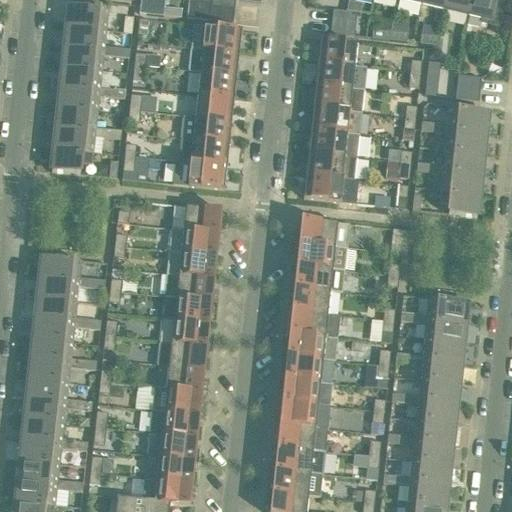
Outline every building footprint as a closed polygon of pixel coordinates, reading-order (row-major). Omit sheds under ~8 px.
[(146,17),(163,19),(164,10),(164,0),(147,0),(147,3),(146,17)] [(211,1),(203,0),(188,0),(186,20),(209,23),(210,11),(211,1)] [(211,0),(211,1),(210,11),(234,14),(235,2),(216,0),(211,0)] [(421,0),(420,7),(443,12),(446,0),(421,0)] [(446,0),(443,12),(467,18),(471,0),(446,0)] [(471,0),(467,18),(482,21),(482,23),(503,28),(509,0),(471,0)] [(69,8),(66,29),(105,34),(108,12),(69,8)] [(164,10),(163,19),(180,20),(181,11),(164,10)] [(234,14),(210,11),(209,23),(232,26),(234,14)] [(333,12),(331,24),(355,27),(357,15),(343,14),(333,12)] [(124,36),(131,36),(133,21),(126,20),(124,36)] [(138,21),(137,38),(148,39),(150,23),(138,21)] [(355,27),(331,24),(330,36),(354,39),(355,27)] [(66,29),(64,50),(103,54),(104,50),(105,34),(66,29)] [(205,29),(202,52),(238,56),(239,52),(241,33),(205,29)] [(371,41),(389,43),(390,34),(372,32),(371,41)] [(390,34),(389,43),(406,45),(407,36),(390,34)] [(419,47),(429,48),(433,48),(437,49),(438,40),(420,38),(419,47)] [(318,60),(318,65),(354,69),(356,45),(320,41),(318,60)] [(64,50),(62,70),(101,74),(103,58),(103,54),(64,50)] [(104,50),(103,54),(103,58),(116,60),(116,51),(104,50)] [(116,51),(116,60),(128,61),(129,52),(116,51)] [(188,74),(200,75),(236,79),(236,74),(237,74),(239,56),(238,56),(202,52),(190,51),(188,74)] [(135,56),(133,68),(145,69),(146,57),(135,56)] [(410,63),(409,75),(420,76),(421,64),(410,63)] [(316,83),(315,87),(352,91),(354,69),(318,65),(317,65),(316,83)] [(145,69),(133,68),(132,83),(143,85),(145,69)] [(62,70),(60,90),(99,95),(99,90),(101,74),(62,70)] [(200,75),(197,98),(234,102),(236,84),(235,84),(236,79),(200,75)] [(420,76),(409,75),(407,91),(419,92),(420,76)] [(457,78),(456,90),(480,93),(481,81),(457,78)] [(429,81),(428,92),(427,99),(436,100),(438,82),(429,81)] [(313,110),(361,115),(363,93),(352,91),(315,87),(313,105),(314,105),(313,110)] [(60,90),(58,110),(97,115),(98,99),(99,95),(60,90)] [(99,90),(99,95),(98,99),(111,100),(112,92),(99,90)] [(480,93),(456,90),(455,102),(479,105),(480,93)] [(112,92),(111,100),(124,102),(125,93),(112,92)] [(130,97),(129,113),(140,114),(141,99),(130,97)] [(197,98),(195,120),(231,124),(231,119),(232,119),(234,102),(197,98)] [(405,109),(404,120),(415,121),(417,110),(405,109)] [(58,110),(56,131),(94,135),(95,131),(97,115),(58,110)] [(312,115),(310,133),(359,138),(361,115),(313,110),(312,115)] [(449,111),(447,128),(446,132),(485,136),(488,115),(449,111)] [(140,114),(129,113),(127,125),(139,126),(140,114)] [(180,142),(192,144),(192,143),(228,147),(229,147),(231,129),(230,129),(231,124),(195,120),(195,121),(183,120),(181,141),(180,142)] [(415,121),(404,120),(403,132),(414,133),(415,121)] [(420,134),(433,135),(434,126),(421,125),(420,134)] [(434,126),(433,135),(446,137),(446,132),(447,128),(434,126)] [(56,131),(53,151),(92,155),(94,140),(94,135),(56,131)] [(95,131),(94,135),(94,140),(107,141),(108,132),(95,131)] [(121,134),(108,132),(107,141),(120,142),(121,134)] [(446,137),(444,152),(483,157),(485,136),(446,132),(446,137)] [(309,151),(308,155),(356,161),(359,138),(310,133),(308,151),(309,151)] [(360,136),(359,153),(376,153),(376,137),(360,136)] [(190,166),(226,170),(227,170),(228,152),(228,147),(192,143),(192,144),(190,166)] [(125,147),(124,159),(135,160),(136,148),(125,147)] [(92,155),(53,151),(51,175),(80,178),(81,167),(91,168),(92,155)] [(444,152),(442,168),(442,173),(481,177),(483,157),(444,152)] [(401,154),(399,165),(410,167),(412,155),(401,154)] [(307,160),(305,178),(306,178),(342,182),(354,183),(356,161),(308,155),(308,160),(307,160)] [(135,160),(124,159),(122,174),(133,176),(135,160)] [(366,179),(368,161),(357,160),(355,178),(366,179)] [(108,181),(116,181),(117,165),(110,164),(108,181)] [(410,167),(399,165),(398,181),(409,182),(410,167)] [(226,170),(190,166),(188,189),(224,193),(226,174),(226,170)] [(430,167),(417,166),(416,174),(429,176),(430,167)] [(430,167),(429,176),(442,177),(442,173),(442,168),(430,167)] [(442,173),(442,177),(440,193),(479,197),(481,177),(442,173)] [(342,182),(306,178),(305,183),(303,201),(339,205),(342,182)] [(395,200),(407,201),(408,189),(396,188),(395,200)] [(479,197),(440,193),(438,206),(449,207),(448,217),(476,220),(479,197)] [(420,198),(413,197),(412,214),(419,214),(420,198)] [(389,199),(375,198),(374,208),(388,210),(389,199)] [(407,201),(395,200),(394,210),(394,211),(405,213),(407,201)] [(186,210),(183,233),(219,237),(221,214),(186,210)] [(117,226),(128,227),(129,215),(118,214),(117,226)] [(301,222),(298,246),(334,249),(337,226),(301,222)] [(171,232),(168,254),(216,260),(219,237),(183,233),(171,232)] [(115,237),(114,249),(125,250),(126,238),(115,237)] [(390,255),(401,257),(403,241),(391,239),(390,255)] [(298,246),(296,268),(332,272),(344,273),(346,251),(334,249),(298,246)] [(125,250),(114,249),(113,261),(124,262),(125,250)] [(168,254),(166,277),(214,282),(216,260),(168,254)] [(42,259),(40,280),(39,281),(79,285),(79,281),(81,264),(42,259)] [(388,266),(387,278),(398,279),(400,268),(388,266)] [(296,268),(294,291),(330,295),(332,272),(296,268)] [(164,300),(212,305),(214,282),(166,277),(163,300),(164,300)] [(398,279),(387,278),(386,290),(397,291),(398,279)] [(37,280),(35,301),(76,305),(78,289),(79,285),(39,281),(40,280),(37,280)] [(78,289),(91,291),(92,282),(79,281),(79,285),(78,289)] [(92,282),(91,291),(104,292),(105,283),(92,282)] [(110,282),(109,294),(120,295),(122,283),(110,282)] [(294,291),(291,314),(327,317),(330,295),(294,291)] [(120,295),(109,294),(108,306),(119,307),(120,295)] [(164,300),(161,322),(209,328),(212,305),(164,300)] [(33,322),(35,322),(35,321),(74,325),(75,321),(76,305),(35,301),(33,322)] [(428,301),(426,318),(426,323),(465,327),(465,326),(467,305),(428,301)] [(384,312),(382,323),(393,325),(395,313),(384,312)] [(291,314),(289,336),(325,340),(327,317),(291,314)] [(401,315),(400,324),(413,325),(414,317),(401,315)] [(414,317),(413,325),(425,327),(426,323),(426,318),(414,317)] [(35,322),(33,341),(72,345),(74,330),(74,325),(35,321),(35,322)] [(74,330),(87,331),(88,322),(75,321),(74,325),(74,330)] [(373,321),(370,341),(380,342),(382,322),(373,321)] [(100,324),(88,322),(87,331),(100,333),(100,324)] [(161,322),(158,345),(207,350),(209,328),(161,322)] [(393,325),(382,323),(381,335),(392,336),(393,325)] [(426,323),(425,327),(424,343),(465,347),(467,326),(465,326),(465,327),(426,323)] [(106,324),(104,339),(115,341),(117,325),(106,324)] [(286,359),(322,363),(334,364),(336,341),(325,340),(289,336),(286,359)] [(115,341),(104,339),(103,351),(114,352),(115,341)] [(33,341),(31,362),(70,366),(71,362),(72,345),(33,341)] [(422,359),(421,363),(460,367),(460,368),(462,368),(465,347),(424,343),(422,359)] [(156,368),(168,369),(204,373),(207,350),(158,345),(156,368)] [(379,353),(377,369),(389,370),(390,354),(379,353)] [(395,365),(408,366),(409,357),(396,356),(395,365)] [(422,359),(409,357),(408,366),(421,367),(421,363),(422,359)] [(286,359),(284,382),(320,385),(322,363),(286,359)] [(31,362),(29,382),(68,386),(70,370),(70,366),(31,362)] [(71,362),(70,366),(70,370),(82,372),(83,363),(71,362)] [(96,364),(83,363),(82,372),(95,373),(96,364)] [(421,367),(419,383),(458,387),(460,368),(460,367),(421,363),(421,367)] [(204,373),(168,369),(166,392),(202,396),(204,373)] [(389,370),(377,369),(376,380),(387,382),(389,370)] [(101,373),(99,385),(110,386),(112,374),(101,373)] [(29,382),(26,402),(66,406),(66,402),(68,386),(29,382)] [(284,382),(281,404),(329,409),(332,387),(320,385),(284,382)] [(419,383),(418,399),(417,404),(456,408),(458,387),(419,383)] [(110,386),(99,385),(98,396),(109,398),(110,386)] [(154,390),(151,413),(199,418),(202,396),(166,392),(154,390)] [(391,405),(404,407),(405,398),(392,396),(391,405)] [(417,408),(417,404),(418,399),(405,398),(404,407),(417,408)] [(26,402),(24,422),(64,427),(65,411),(66,406),(26,402)] [(65,411),(78,412),(79,404),(66,402),(66,406),(65,411)] [(374,402),(373,414),(384,415),(385,404),(374,402)] [(79,404),(78,412),(91,414),(92,405),(79,404)] [(281,404),(281,411),(279,427),(327,432),(329,409),(281,404)] [(417,408),(415,424),(454,428),(456,408),(417,404),(417,408)] [(151,413),(149,436),(197,441),(199,418),(151,413)] [(96,414),(94,430),(106,431),(107,416),(96,414)] [(384,415),(373,414),(371,426),(382,427),(384,415)] [(24,422),(22,443),(62,447),(62,443),(64,427),(24,422)] [(415,424),(413,440),(413,444),(452,448),(454,428),(415,424)] [(279,427),(276,450),(324,455),(327,432),(279,427)] [(106,431),(94,430),(93,446),(104,447),(106,431)] [(149,436),(147,458),(195,464),(197,441),(149,436)] [(387,446),(399,447),(400,438),(387,437),(387,446)] [(413,440),(400,438),(399,447),(412,448),(413,444),(413,440)] [(20,463),(60,467),(61,452),(62,447),(22,443),(20,463)] [(61,452),(74,453),(75,444),(62,443),(62,447),(61,452)] [(74,453),(87,454),(88,446),(75,444),(74,453)] [(369,444),(368,459),(379,461),(380,445),(369,444)] [(412,448),(411,464),(449,469),(452,448),(413,444),(412,448)] [(276,450),(274,472),(322,477),(324,455),(276,450)] [(147,458),(144,481),(192,486),(195,464),(147,458)] [(379,461),(368,459),(367,467),(378,468),(379,461)] [(91,460),(90,475),(101,476),(102,461),(91,460)] [(18,462),(15,483),(57,488),(58,484),(60,467),(20,463),(18,462)] [(411,464),(409,480),(408,485),(447,489),(449,469),(411,464)] [(272,495),(308,499),(319,500),(322,477),(274,472),(272,495)] [(101,476),(90,475),(88,487),(99,488),(101,476)] [(383,478),(382,486),(395,488),(396,479),(383,478)] [(395,488),(408,489),(408,485),(409,480),(396,479),(395,488)] [(144,481),(142,503),(143,503),(143,505),(169,508),(190,510),(192,486),(144,481)] [(13,505),(15,505),(15,503),(55,508),(57,492),(57,488),(15,483),(13,505)] [(71,485),(58,484),(57,488),(57,492),(70,494),(71,485)] [(70,494),(83,495),(84,486),(71,485),(70,494)] [(408,489),(406,505),(445,509),(445,508),(447,489),(408,485),(408,489)] [(364,493),(363,505),(374,506),(375,494),(364,493)] [(269,511),(306,511),(308,499),(272,495),(269,511)] [(115,511),(141,511),(143,505),(143,503),(142,503),(116,500),(115,511)] [(15,503),(15,505),(14,511),(54,511),(55,508),(15,503)]
